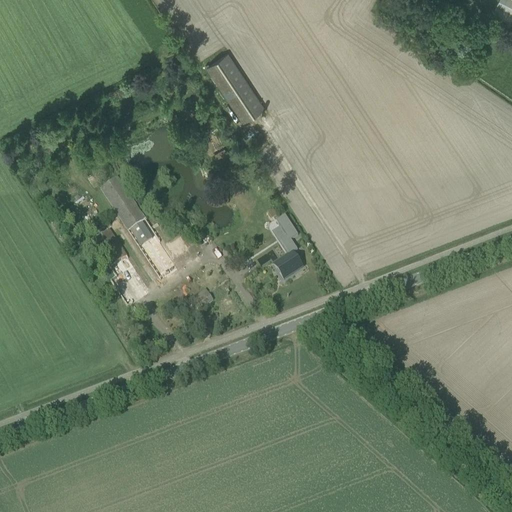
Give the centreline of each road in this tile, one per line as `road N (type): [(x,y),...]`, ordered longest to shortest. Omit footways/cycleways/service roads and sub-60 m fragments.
road 1 (tertiary): [(0,438),(511,244)]
road 2 (track): [(308,321),(510,511)]
